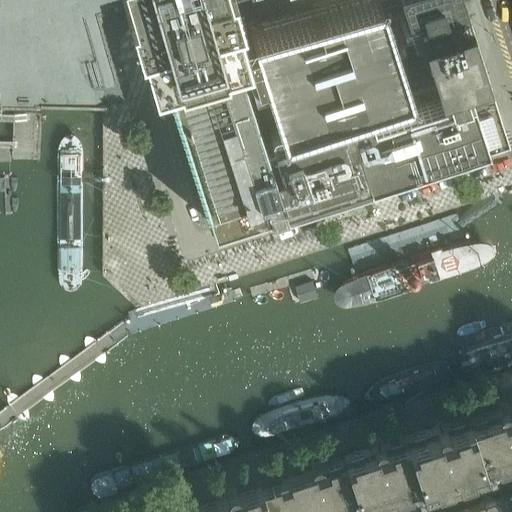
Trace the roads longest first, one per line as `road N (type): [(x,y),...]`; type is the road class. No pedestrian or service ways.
road 1 (residential): [(267,0),(131,44),(194,249),(511,148)]
road 2 (residential): [(148,511),(511,390)]
